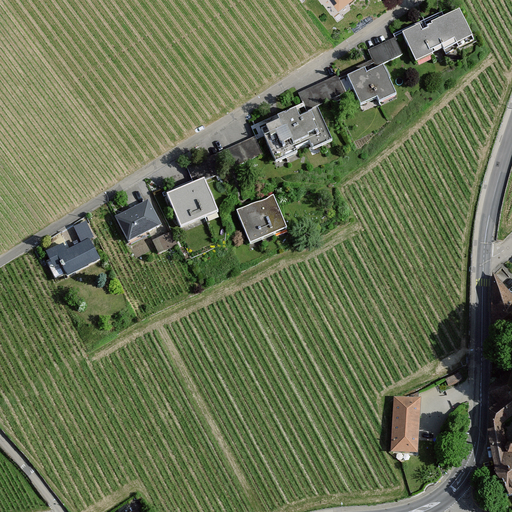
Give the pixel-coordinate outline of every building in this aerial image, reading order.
[(328,0),(339,14),(357,0),(328,0)] [(460,13),(443,21),(456,49),(473,40),(460,13)] [(430,31),(423,34),(433,54),(443,49),(446,54),(456,49),(443,21),(432,26),(433,28),(429,30),(430,31)] [(434,57),(433,54),(423,34),(420,28),(403,37),(417,65),(434,57)] [(396,40),(370,53),(377,68),(403,56),(396,40)] [(384,69),(368,76),(379,101),(381,105),(397,97),(384,69)] [(368,76),(366,72),(349,79),(362,108),(379,101),(368,76)] [(339,79),(304,94),(311,110),(346,95),(339,79)] [(297,113),(281,119),(283,123),(296,152),(311,145),(301,121),(297,113)] [(319,113),(301,121),(311,145),(315,152),(333,144),(319,113)] [(283,123),(264,131),(278,162),(296,154),(296,152),(283,123)] [(258,144),(245,150),(251,162),(264,156),(258,144)] [(245,150),(229,157),(235,169),(251,162),(245,150)] [(204,160),(187,168),(194,183),(210,175),(211,177),(220,173),(216,164),(207,168),(204,160)] [(222,161),(216,164),(220,173),(226,170),(222,161)] [(218,213),(206,182),(169,197),(182,228),(218,213)] [(275,198),(238,213),(251,245),(288,230),(275,198)] [(149,204),(118,219),(129,242),(161,227),(149,204)] [(77,224),(84,240),(97,235),(90,218),(77,224)] [(173,233),(166,237),(172,250),(179,247),(173,233)] [(64,246),(48,254),(51,262),(48,263),(57,281),(83,268),(84,270),(101,262),(91,242),(68,253),(64,246)] [(511,324),(511,297),(493,276),(492,342),(511,324)] [(461,375),(446,382),(449,389),(464,382),(461,375)] [(490,433),(502,428),(511,421),(511,377),(511,376),(490,391),(490,397),(498,408),(490,414),(490,433)] [(420,401),(394,400),(392,455),(418,456),(420,401)] [(502,428),(490,433),(488,434),(495,477),(511,499),(511,498),(511,448),(510,448),(507,448),(506,449),(502,428)]
